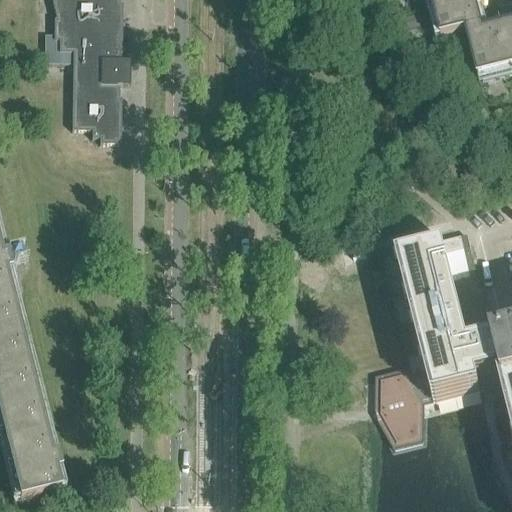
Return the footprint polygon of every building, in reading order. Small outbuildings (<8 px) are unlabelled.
[(72,135),(92,136),(92,144),(100,144),(100,149),(121,149),(121,103),(119,103),(119,91),(130,91),(130,64),(120,64),(120,57),(122,57),(123,8),(121,8),(118,0),(63,0),(51,3),(56,23),(54,24),(54,40),(54,45),(59,45),(59,57),(73,57),(73,68),(72,135)] [(431,0),(442,43),(467,37),(479,84),(511,75),(511,31),(484,38),(483,33),(478,14),(484,13),(485,4),(493,2),(492,0),(431,0)] [(404,2),(395,4),(398,14),(406,12),(404,2)] [(45,69),(73,68),(73,57),(59,57),(59,45),(54,45),(54,40),(45,40),(45,69)] [(377,383),(377,421),(379,425),(381,430),(395,455),(424,448),(424,421),(425,410),(437,406),(438,409),(440,408),(456,404),(458,404),(479,398),(482,398),(481,397),(505,391),(506,396),(511,420),(511,331),(511,332),(511,331),(511,343),(494,348),(468,240),(458,242),(435,248),(419,252),(422,262),(402,267),(406,284),(409,283),(411,294),(409,295),(413,312),(416,311),(418,322),(416,323),(420,340),(423,339),(426,350),(423,351),(427,368),(430,367),(433,378),(430,379),(430,381),(412,386),(411,386),(410,384),(406,376),(377,383)] [(0,256),(0,430),(19,506),(60,496),(10,296),(15,295),(11,277),(12,274),(13,272),(13,270),(13,267),(20,266),(18,258),(1,262),(0,256)]
